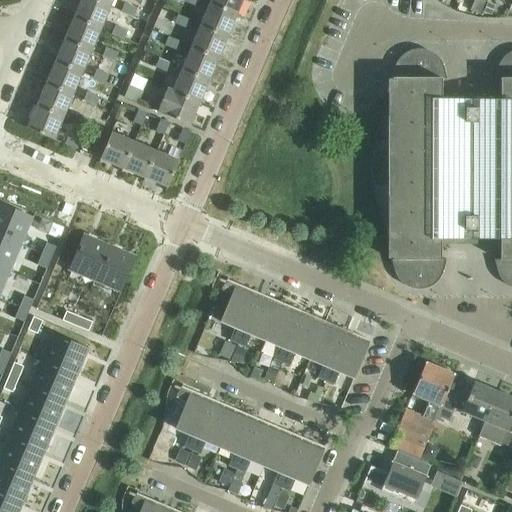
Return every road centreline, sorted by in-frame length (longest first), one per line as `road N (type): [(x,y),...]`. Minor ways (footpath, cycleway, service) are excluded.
road 1 (residential): [(67,511),(185,224)]
road 2 (residential): [(414,321),(185,224)]
road 3 (residential): [(185,224),(281,0)]
road 4 (residential): [(185,224),(0,146)]
road 5 (residential): [(352,81),(373,39),(396,28),(511,32)]
road 6 (residential): [(359,431),(190,364)]
road 7 (residential): [(359,431),(414,321)]
